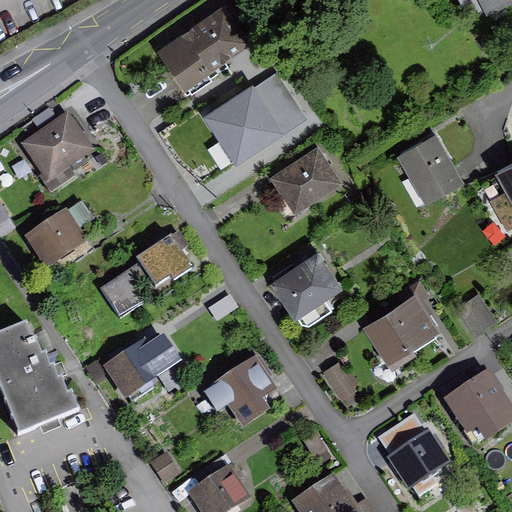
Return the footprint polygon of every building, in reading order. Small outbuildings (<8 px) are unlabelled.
[(511,0),(474,0),(482,17),(511,3),(511,0)] [(222,4),(155,53),(185,94),(252,45),(222,4)] [(220,134),(228,128),(245,154),(306,114),(281,77),(256,94),(252,87),(208,115),(220,134)] [(26,145),(46,174),(41,177),(51,192),(74,177),(66,166),(89,150),(67,117),(26,145)] [(437,132),(397,154),(425,202),(464,180),(437,132)] [(312,153),(275,177),(296,208),(337,181),(327,166),(322,169),(312,153)] [(511,163),(496,172),(511,201),(511,163)] [(64,216),(31,238),(48,264),(51,262),(82,242),(74,229),(91,218),(82,205),(65,217),(64,216)] [(139,264),(101,290),(120,319),(143,304),(140,285),(142,284),(155,303),(181,286),(174,276),(190,265),(179,249),(185,245),(177,234),(172,238),(171,237),(136,260),(139,264)] [(87,239),(82,242),(51,262),(59,274),(95,250),(87,239)] [(317,254),(275,281),(302,322),(309,324),(325,312),(317,300),(337,285),(317,254)] [(494,322),(476,295),(461,305),(480,332),(494,322)] [(408,300),(371,324),(391,355),(387,358),(393,367),(414,353),(408,344),(433,328),(424,315),(429,312),(420,298),(411,305),(408,300)] [(28,325),(0,336),(0,390),(18,436),(0,443),(0,452),(11,480),(20,506),(72,485),(105,472),(90,435),(81,412),(80,412),(73,394),(69,395),(63,379),(58,381),(48,355),(44,356),(38,340),(34,341),(28,325)] [(144,345),(109,369),(132,402),(153,388),(148,381),(178,361),(163,340),(147,350),(144,345)] [(220,386),(206,395),(217,411),(231,402),(244,423),(264,409),(257,399),(272,389),(263,375),(268,373),(259,359),(219,385),(220,386)] [(355,389),(338,364),(325,372),(342,397),(355,389)] [(486,377),(451,401),(479,442),(511,419),(511,416),(495,391),(499,388),(491,375),(487,379),(486,377)] [(400,454),(393,459),(418,497),(438,484),(430,472),(445,462),(420,425),(392,443),(400,454)] [(207,485),(194,494),(205,511),(222,511),(245,497),(236,483),(242,479),(234,467),(228,471),(220,458),(199,472),(207,485)] [(331,478),(296,501),(303,511),(374,511),(367,500),(352,509),(331,478)]
